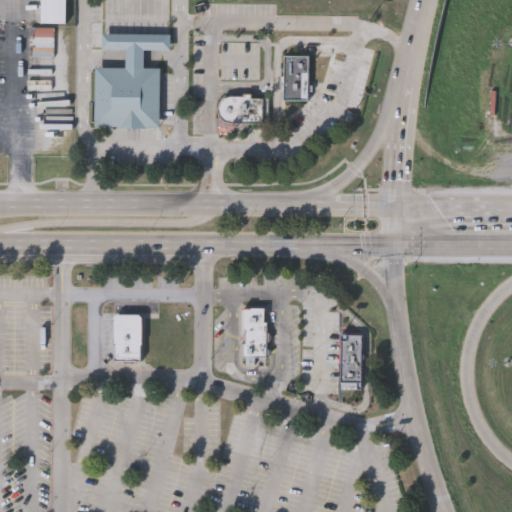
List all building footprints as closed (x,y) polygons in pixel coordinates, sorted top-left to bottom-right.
[(42,0),(68,0),(68,21),(42,20),(42,0)] [(103,32),(103,47),(126,47),(126,66),(96,66),(96,124),(161,124),(161,67),(146,67),(146,49),(172,49),(172,32),(103,32)] [(286,98),(310,98),(309,54),(285,55),(286,98)] [(264,123),(233,123),(233,130),(215,130),(215,117),(218,114),(217,109),(219,100),(224,95),(231,93),(243,93),(243,90),(252,90),(252,97),(263,97),(264,123)] [(243,307),(265,307),(265,320),(267,320),(267,356),(243,356),(243,342),(247,342),(247,330),(243,330),(243,307)] [(143,359),(114,359),(113,314),(142,313),(143,359)] [(339,335),(362,335),(362,390),(339,390),(339,335)]
